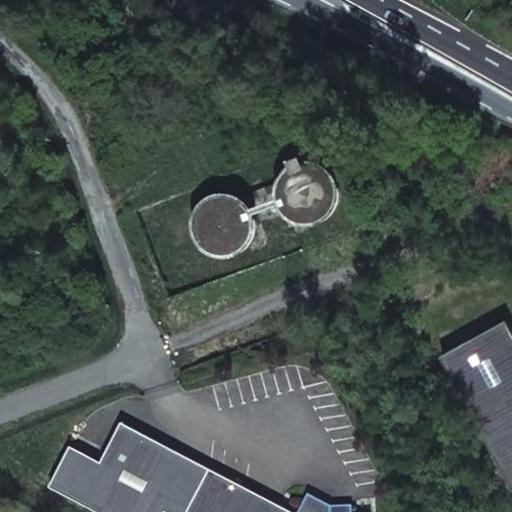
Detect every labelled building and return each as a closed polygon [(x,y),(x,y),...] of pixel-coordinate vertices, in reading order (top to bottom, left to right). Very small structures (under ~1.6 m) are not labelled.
[(283,202),(287,211),(290,215),(294,218),(298,220),(307,224),(311,224),(321,223),(325,221),(333,215),(338,207),(340,203),(341,193),(339,184),(335,176),(328,169),(319,166),(309,165),(305,166),(296,169),(289,176),(283,184),(282,188),(282,193),(283,202)] [(198,234),(202,242),(205,246),(212,252),(221,256),(230,256),(235,255),(244,251),(250,245),(253,241),(256,232),(257,227),(255,218),(251,209),(244,203),(240,200),(231,198),(226,197),(217,199),(208,204),(205,207),(200,215),(198,224),(198,234)] [(443,358),(511,487),(511,326),(509,322),(443,358)] [(101,457),(80,499),(104,511),(373,511),(373,510),(355,511),(345,511),(334,511),(335,502),(312,490),(302,511),(121,418),(101,457)] [(48,483),(80,499),(101,457),(70,441),(49,482),(48,483)] [(335,502),(334,511),(345,511),(355,511),(353,500),(335,502)]
